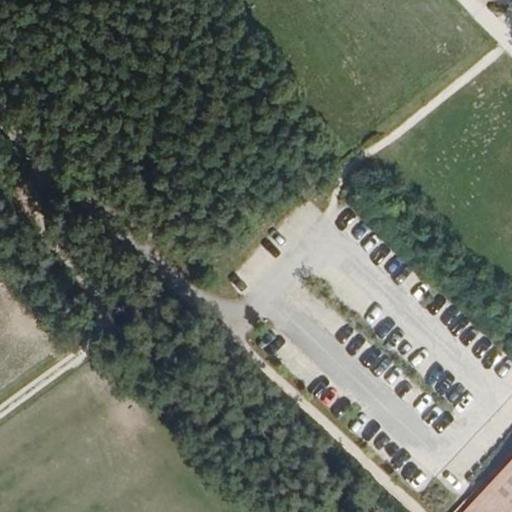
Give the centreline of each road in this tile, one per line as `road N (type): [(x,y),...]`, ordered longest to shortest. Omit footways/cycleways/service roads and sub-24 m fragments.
road 1 (track): [(231,316),(234,350),(413,511)]
road 2 (track): [(47,159),(222,0)]
road 3 (track): [(180,283),(0,412)]
